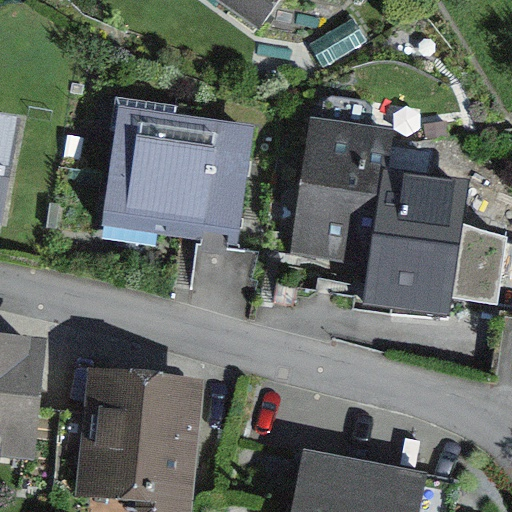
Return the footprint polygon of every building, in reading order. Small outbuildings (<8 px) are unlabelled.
[(241,0),(263,13),(271,0),(241,0)] [(381,95),(301,82),(295,227),(369,244),(377,148),(381,95)] [(103,202),(236,219),(249,119),(116,102),(103,202)] [(0,209),(2,210),(14,113),(0,111),(0,209)] [(459,160),(377,148),(375,291),(459,308),(459,160)] [(0,448),(26,450),(33,345),(0,342),(0,448)] [(181,505),(194,382),(94,371),(81,495),(181,505)] [(451,511),(457,471),(299,434),(287,511),(451,511)]
